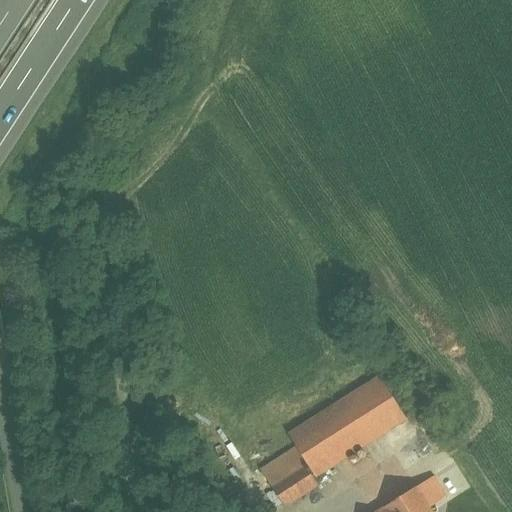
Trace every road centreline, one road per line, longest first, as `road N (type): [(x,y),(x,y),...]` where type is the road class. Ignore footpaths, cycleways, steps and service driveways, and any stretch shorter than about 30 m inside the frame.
road 1 (motorway): [(0,134),(87,0)]
road 2 (unclassified): [(24,511),(0,362)]
